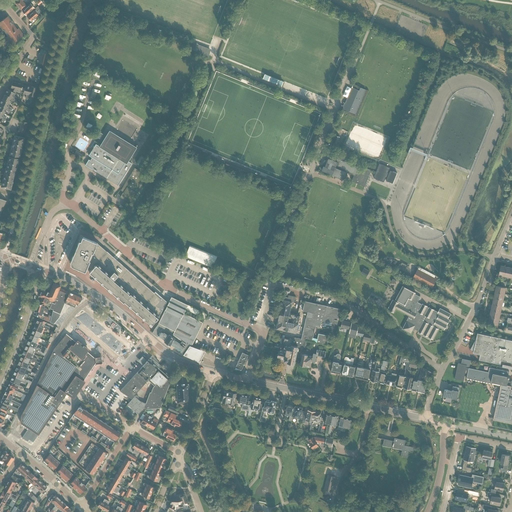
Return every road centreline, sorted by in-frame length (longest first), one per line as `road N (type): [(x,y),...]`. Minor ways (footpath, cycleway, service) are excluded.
road 1 (residential): [(271,285),(266,277),(356,58)]
road 2 (residential): [(257,330),(166,287),(73,206)]
road 3 (residential): [(442,370),(339,301),(271,285)]
road 4 (tertiary): [(426,419),(246,380)]
road 5 (residential): [(131,426),(88,397),(136,327)]
road 6 (residential): [(442,370),(493,257)]
